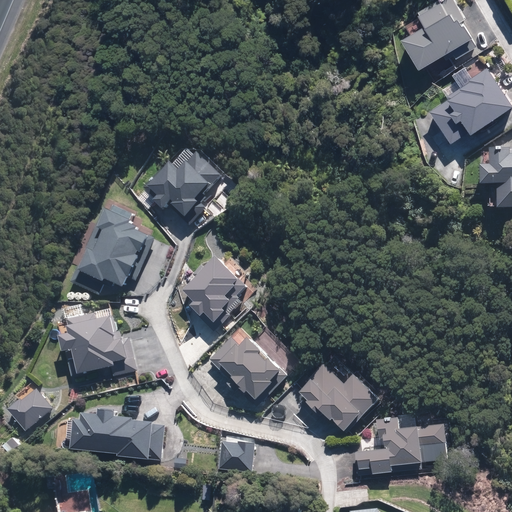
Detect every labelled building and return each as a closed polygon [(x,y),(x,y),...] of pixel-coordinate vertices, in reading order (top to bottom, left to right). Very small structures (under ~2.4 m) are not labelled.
[(429,27),(410,38),(425,66),(474,39),(451,0),(446,0),(422,14),(429,27)] [(511,111),(511,100),(491,69),(476,79),(468,66),(455,75),(463,87),(451,95),(454,100),(435,112),(455,142),(476,128),(479,133),(511,111)] [(511,145),(510,146),(510,150),(503,150),(503,146),(496,146),(496,160),(485,160),(485,183),(505,183),(504,203),(511,203),(511,145)] [(189,169),(182,162),(178,158),(160,175),(164,179),(159,184),(169,194),(165,197),(174,207),(181,200),(194,214),(209,199),(207,197),(231,174),(208,151),(200,158),(189,169)] [(127,283),(132,285),(157,234),(137,224),(139,221),(115,209),(107,226),(114,229),(109,238),(98,236),(91,250),(95,252),(88,265),(85,263),(75,282),(101,295),(109,278),(112,280),(114,276),(120,279),(118,283),(125,287),(127,283)] [(244,300),(242,298),(247,294),(245,291),(257,280),(231,250),(211,268),(207,263),(197,273),(201,277),(190,287),(201,299),(197,302),(208,314),(212,310),(222,321),(244,300)] [(86,372),(114,365),(117,376),(141,370),(132,335),(124,337),(118,313),(95,319),(94,314),(73,319),(75,330),(68,332),(72,348),(79,346),(86,372)] [(289,368),(292,366),(281,354),(278,356),(271,348),(273,346),(261,333),(251,343),(248,340),(228,359),(241,373),(239,374),(253,389),(255,387),(263,397),(282,379),(285,381),(294,373),(289,368)] [(298,384),(314,400),(325,410),(330,406),(353,428),(365,414),(368,416),(389,394),(365,371),(351,385),(330,365),(315,381),(308,374),(298,384)] [(57,407),(43,387),(28,399),(27,397),(14,406),(30,427),(57,407)] [(141,419),(141,412),(124,411),(124,405),(108,405),(108,411),(92,410),(92,417),(83,417),(82,444),(111,445),(110,449),(126,450),(126,453),(147,453),(147,457),(165,458),(167,425),(159,424),(159,419),(141,419)] [(385,425),(397,424),(397,430),(393,431),(394,446),(364,448),(365,466),(379,465),(380,471),(401,469),(400,460),(457,456),(454,420),(409,424),(408,415),(385,417),(385,425)] [(24,442),(18,436),(8,446),(14,452),(24,442)] [(256,463),(258,440),(225,437),(223,468),(256,471),(256,463)] [(189,458),(177,457),(177,468),(188,468),(189,458)]
